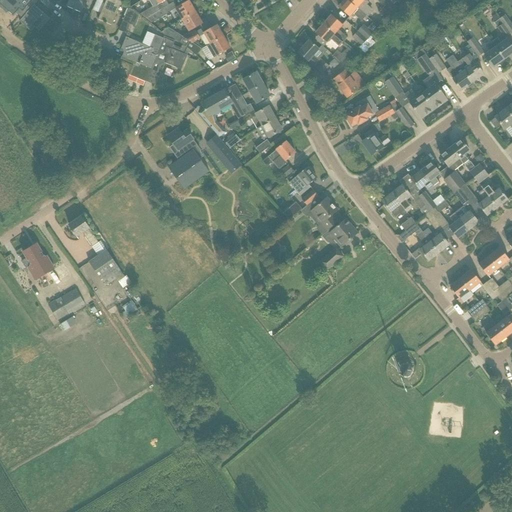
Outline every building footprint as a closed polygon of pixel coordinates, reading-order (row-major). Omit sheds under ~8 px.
[(0,0),(0,3),(2,5),(2,6),(1,7),(6,12),(7,11),(13,15),(16,11),(20,14),(28,4),(31,2),(32,0),(0,0)] [(48,0),(38,0),(48,9),(52,3),(48,0)] [(69,0),(67,6),(81,12),(86,1),(89,2),(90,0),(69,0)] [(103,22),(106,23),(112,25),(120,4),(122,1),(118,0),(105,0),(104,4),(102,3),(98,12),(101,13),(98,19),(103,22)] [(140,14),(145,18),(160,10),(157,5),(165,0),(149,0),(153,6),(142,13),(140,14)] [(175,8),(182,20),(195,12),(188,0),(175,8)] [(366,15),(348,0),(344,0),(338,6),(350,17),(353,13),(361,21),(366,15)] [(366,0),(348,0),(366,15),(368,17),(373,10),(367,5),(369,2),(366,0)] [(389,0),(388,1),(384,6),(394,16),(400,10),(389,0)] [(45,15),(34,4),(31,2),(28,4),(20,14),(23,17),(19,21),(30,31),(34,27),(39,31),(48,21),(43,17),(45,15)] [(394,16),(384,6),(379,12),(389,21),(394,16)] [(135,26),(140,15),(135,10),(129,7),(119,30),(126,33),(130,24),(135,26)] [(164,7),(160,10),(145,18),(151,23),(168,13),(164,7)] [(195,12),(182,20),(189,32),(202,24),(195,12)] [(331,15),(323,24),(343,41),(347,37),(338,29),(342,25),(331,15)] [(499,19),(500,20),(503,24),(510,33),(511,31),(511,25),(511,24),(505,15),(499,19)] [(504,37),(510,33),(503,24),(500,20),(495,23),(504,37)] [(341,63),(346,58),(354,51),(343,41),(323,24),(315,33),(327,43),(330,39),(339,47),(341,44),(347,49),(341,54),(337,51),(333,55),(337,59),(341,63)] [(203,33),(210,44),(223,36),(216,25),(208,30),(203,33)] [(363,25),(358,32),(367,40),(372,34),(363,25)] [(173,39),(178,43),(182,37),(176,33),(168,28),(162,32),(165,35),(173,39)] [(194,42),(199,38),(200,38),(196,31),(183,37),(182,37),(178,43),(182,45),(184,47),(188,41),(194,44),(194,42)] [(126,37),(120,51),(124,52),(122,57),(135,62),(136,63),(139,55),(142,56),(139,63),(140,64),(143,65),(150,69),(156,55),(163,38),(155,35),(147,32),(142,44),(126,37)] [(367,40),(358,32),(353,37),(361,45),(367,40)] [(464,36),(468,42),(478,57),(483,53),(473,38),(469,33),(464,36)] [(150,69),(145,81),(155,85),(161,71),(162,71),(165,63),(181,70),(187,56),(184,54),(185,52),(187,49),(184,47),(182,45),(181,48),(173,45),(175,41),(163,36),(163,38),(156,55),(150,69)] [(223,36),(210,44),(207,46),(213,58),(230,48),(223,36)] [(497,37),(491,41),(504,59),(511,53),(511,46),(506,39),(501,43),(497,37)] [(368,51),(377,43),(371,38),(363,45),(368,51)] [(313,56),(319,49),(309,40),(298,52),(322,74),(329,66),(321,60),(320,58),(318,61),(313,56)] [(202,49),(194,44),(188,41),(184,47),(187,49),(192,53),(196,56),(202,49)] [(504,59),(491,41),(486,45),(490,50),(484,55),(493,67),(504,59)] [(354,51),(346,58),(351,64),(363,54),(358,49),(355,52),(354,51)] [(435,69),(429,59),(425,54),(417,60),(427,74),(435,69)] [(446,69),(436,54),(429,59),(435,69),(438,73),(446,69)] [(462,58),(457,61),(458,62),(464,70),(472,82),(483,74),(478,66),(475,62),(475,63),(468,54),(462,58)] [(453,55),(445,60),(451,67),(446,70),(453,79),(452,79),(461,90),(472,82),(464,70),(458,62),(457,61),(453,55)] [(117,59),(111,73),(127,79),(129,75),(145,81),(150,69),(143,65),(140,64),(138,68),(134,66),(135,62),(122,57),(120,60),(117,59)] [(338,64),(334,60),(330,63),(334,68),(338,64)] [(333,80),(347,98),(364,85),(355,72),(349,77),(345,71),(333,80)] [(243,80),(250,91),(262,85),(258,78),(259,78),(256,72),(243,80)] [(429,89),(422,93),(434,110),(447,100),(435,84),(435,85),(429,77),(423,81),(429,89)] [(386,83),(396,97),(403,92),(393,78),(386,83)] [(229,88),(233,95),(236,99),(242,96),(235,84),(229,88)] [(262,85),(250,91),(256,103),(261,101),(269,96),(266,90),(265,91),(262,85)] [(230,104),(238,118),(244,115),(241,109),(236,99),(233,95),(229,98),(225,90),(219,93),(220,94),(213,98),(220,109),(230,104)] [(434,110),(422,93),(416,98),(411,90),(405,95),(410,102),(410,103),(421,119),(434,110)] [(213,98),(212,95),(205,99),(206,101),(201,104),(204,109),(198,113),(211,127),(217,122),(215,118),(214,115),(213,113),(220,109),(213,98)] [(373,114),(369,108),(373,106),(368,98),(365,100),(364,99),(357,103),(358,104),(356,104),(358,107),(345,115),(351,126),(357,123),(358,125),(367,120),(366,118),(373,114)] [(241,109),(244,115),(253,110),(250,104),(241,109)] [(251,119),(257,129),(274,119),(271,112),(272,112),(268,106),(256,114),(253,110),(244,115),(238,118),(242,124),(251,119)] [(380,121),(394,113),(390,106),(376,114),(380,121)] [(55,115),(43,108),(40,113),(51,120),(55,115)] [(396,112),(408,129),(414,125),(401,108),(396,112)] [(511,117),(505,109),(495,117),(505,129),(510,125),(511,127),(511,117)] [(274,119),(257,129),(263,140),(268,137),(282,130),(279,124),(278,125),(274,119)] [(226,133),(217,122),(211,127),(220,137),(226,133)] [(178,129),(168,136),(173,144),(169,147),(179,160),(168,168),(184,189),(209,171),(193,150),(192,151),(186,144),(193,139),(187,130),(182,134),(178,129)] [(362,142),(371,155),(389,142),(385,135),(378,140),(371,130),(364,135),(367,138),(362,142)] [(255,148),(260,154),(271,145),(267,139),(255,148)] [(461,140),(450,147),(463,164),(463,163),(474,177),(484,169),(479,164),(474,167),(470,161),(469,161),(464,155),(469,151),(461,140)] [(262,161),(267,167),(274,160),(281,168),(287,163),(286,160),(295,153),(286,141),(276,150),(262,161)] [(223,144),(216,151),(229,166),(236,160),(223,144)] [(444,170),(459,189),(464,184),(465,184),(455,171),(454,171),(454,170),(463,164),(450,147),(446,151),(444,150),(439,154),(440,155),(448,166),(444,170)] [(474,158),(478,164),(484,159),(480,154),(474,158)] [(443,180),(453,193),(459,189),(444,170),(440,173),(431,162),(431,163),(430,161),(425,165),(426,166),(421,170),(433,186),(438,182),(435,177),(439,174),(444,180),(443,180)] [(280,172),(284,178),(293,170),(289,165),(280,172)] [(289,182),(300,196),(311,187),(309,185),(316,178),(307,167),(298,175),(289,182)] [(488,175),(484,169),(474,177),(478,183),(488,175)] [(428,190),(433,186),(421,170),(416,174),(415,173),(410,176),(411,178),(419,189),(424,185),(428,190)] [(481,187),(483,189),(488,196),(497,208),(502,204),(503,205),(508,202),(507,200),(499,189),(498,189),(497,187),(492,191),(486,183),(481,187)] [(464,184),(459,189),(472,205),(478,201),(464,184)] [(402,185),(392,193),(407,212),(412,208),(406,199),(410,196),(402,185)] [(463,206),(454,213),(468,230),(478,222),(468,209),(472,205),(459,189),(453,193),(453,194),(454,193),(463,206)] [(488,196),(483,189),(478,193),(483,200),(478,204),(487,215),(497,208),(488,196)] [(301,199),(307,206),(319,197),(313,190),(301,199)] [(430,211),(434,208),(436,206),(425,191),(418,196),(426,206),(425,206),(429,212),(430,211)] [(407,212),(392,193),(382,201),(395,217),(400,214),(402,216),(407,212)] [(426,206),(418,196),(414,200),(414,201),(421,210),(425,206),(426,206)] [(338,221),(332,214),(337,210),(327,198),(311,212),(313,215),(311,217),(318,225),(320,222),(327,230),(338,221)] [(443,228),(448,224),(439,212),(438,212),(434,208),(430,211),(443,228)] [(437,233),(443,228),(430,211),(429,212),(425,215),(428,219),(427,220),(437,233)] [(292,212),(287,217),(290,220),(295,216),(292,212)] [(452,221),(448,224),(450,226),(449,227),(458,238),(468,230),(454,213),(449,217),(452,221)] [(82,232),(92,247),(98,242),(81,216),(69,225),(73,231),(72,232),(73,234),(74,233),(76,236),(82,232)] [(282,216),(276,220),(282,227),(287,222),(282,216)] [(401,225),(405,231),(415,222),(411,217),(401,225)] [(357,233),(345,219),(332,231),(329,229),(322,236),(327,242),(330,243),(334,239),(341,247),(344,244),(346,245),(352,240),(351,238),(357,233)] [(439,253),(423,232),(415,222),(405,231),(409,236),(414,232),(418,236),(425,246),(420,249),(419,248),(411,254),(415,258),(422,253),(423,254),(422,256),(425,260),(427,259),(428,261),(439,253)] [(425,230),(423,232),(439,253),(449,245),(440,234),(435,238),(428,228),(425,230)] [(98,242),(92,247),(98,256),(89,262),(101,281),(102,280),(107,286),(116,279),(122,288),(131,282),(127,275),(124,277),(107,250),(100,241),(98,242)] [(27,258),(22,261),(25,266),(26,268),(28,267),(36,280),(48,273),(54,269),(46,256),(45,257),(36,243),(23,252),(27,258)] [(319,262),(327,270),(343,256),(336,247),(319,262)] [(511,271),(511,256),(508,259),(500,248),(489,256),(498,267),(508,260),(511,265),(511,267),(510,269),(511,271)] [(487,275),(498,267),(489,256),(478,264),(487,275)] [(275,262),(274,269),(281,270),(282,264),(275,262)] [(497,296),(505,290),(500,285),(498,287),(493,290),(487,282),(483,285),(480,282),(471,270),(460,278),(470,290),(479,283),(492,300),(497,296)] [(459,298),(470,290),(460,278),(450,286),(459,298)] [(491,278),(487,282),(493,290),(498,287),(491,278)] [(500,285),(505,290),(511,285),(508,279),(500,285)] [(48,306),(57,320),(85,304),(76,289),(48,306)] [(497,296),(501,301),(506,297),(509,295),(505,290),(497,296)] [(467,312),(471,317),(486,305),(482,300),(467,312)] [(131,301),(123,307),(129,316),(138,310),(131,301)] [(509,311),(501,301),(496,305),(504,315),(509,311)] [(486,305),(471,317),(475,322),(490,310),(486,305)] [(497,324),(496,325),(506,337),(511,331),(511,322),(510,321),(507,316),(497,324)] [(506,337),(492,320),(482,328),(495,345),(506,337)] [(66,321),(60,325),(63,331),(69,327),(66,321)] [(398,369),(398,372),(400,376),(403,378),(406,378),(410,377),(412,375),(414,372),(413,368),(412,365),(409,363),(405,362),(402,363),(399,366),(398,369)]
